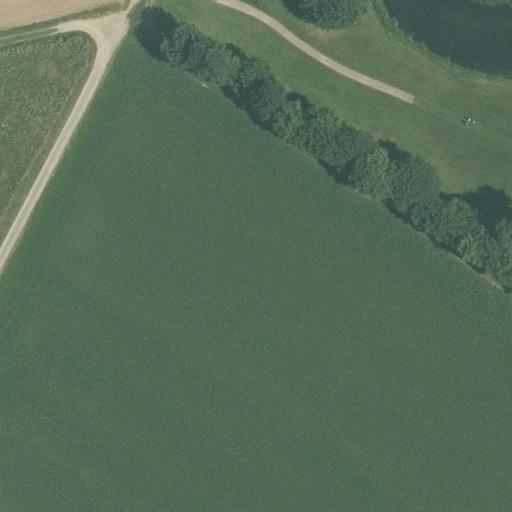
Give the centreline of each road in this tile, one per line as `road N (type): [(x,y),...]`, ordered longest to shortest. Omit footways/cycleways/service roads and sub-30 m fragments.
road 1 (track): [(511,295),(123,26)]
road 2 (track): [(123,26),(0,269)]
road 3 (track): [(0,43),(123,26)]
